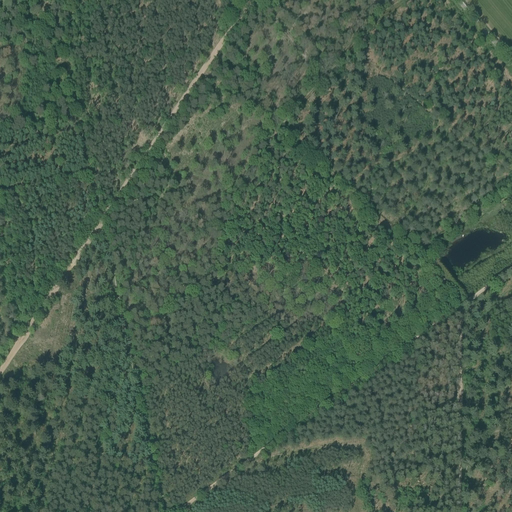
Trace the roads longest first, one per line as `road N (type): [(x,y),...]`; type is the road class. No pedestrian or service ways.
road 1 (track): [(164,511),(90,175),(0,191)]
road 2 (track): [(396,0),(278,127),(422,257),(461,306)]
road 3 (track): [(177,511),(461,306)]
road 4 (track): [(101,218),(249,0)]
road 5 (track): [(101,218),(0,368)]
road 6 (track): [(511,430),(461,429),(461,306)]
